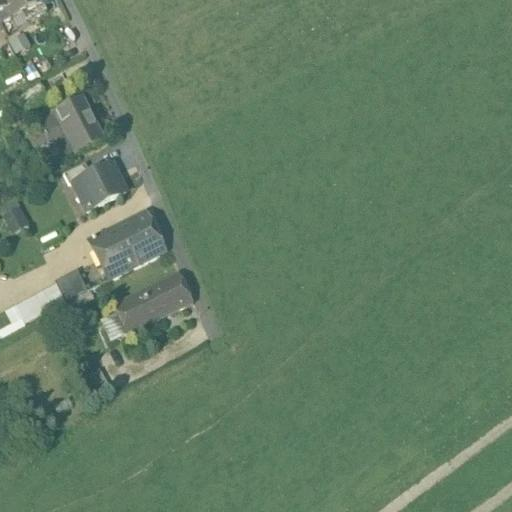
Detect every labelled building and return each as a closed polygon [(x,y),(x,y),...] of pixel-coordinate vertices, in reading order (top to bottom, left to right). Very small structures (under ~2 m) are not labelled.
[(38,0),(0,0),(0,15),(4,13),(9,22),(23,15),(41,5),(38,0)] [(41,5),(23,15),(28,23),(46,14),(41,5)] [(4,13),(0,15),(0,26),(9,22),(4,13)] [(15,60),(0,67),(0,75),(3,82),(21,73),(15,60)] [(81,101),(53,116),(64,138),(75,158),(103,144),(81,101)] [(53,116),(36,125),(49,146),(64,138),(53,116)] [(84,167),(63,178),(68,188),(72,187),(90,178),(84,167)] [(90,178),(72,187),(87,215),(125,196),(110,168),(90,178)] [(15,206),(0,214),(9,230),(24,221),(15,206)] [(146,214),(88,243),(108,284),(166,255),(146,214)] [(76,273),(55,285),(65,306),(71,303),(86,295),(76,273)] [(178,276),(111,308),(119,326),(126,341),(193,307),(178,276)] [(55,287),(2,312),(9,326),(0,330),(0,336),(64,307),(55,287)] [(86,295),(71,303),(74,310),(93,300),(89,294),(86,295)] [(111,348),(126,341),(119,326),(105,334),(111,348)] [(95,371),(71,382),(80,400),(104,390),(95,371)]
